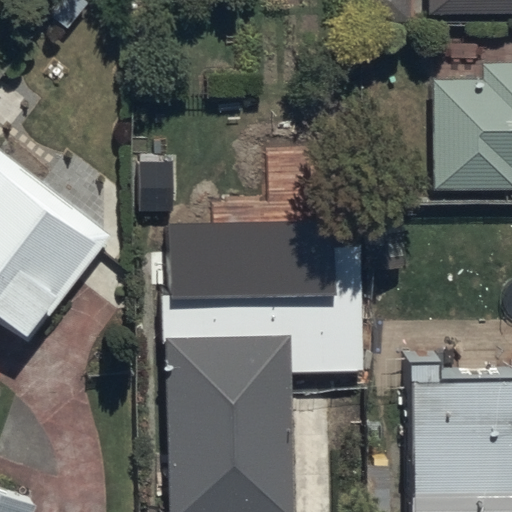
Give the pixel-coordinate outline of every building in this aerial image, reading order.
[(408,0),(364,0),(364,12),(409,12),(408,0)] [(511,0),(428,0),(428,12),(511,10),(511,0)] [(481,75),(431,75),(431,186),(511,186),(511,58),(481,58),(481,75)] [(0,147),(0,324),(27,345),(113,232),(0,147)] [(175,153),(139,151),(138,203),(173,204),(175,153)] [(173,224),(176,299),(337,294),(335,219),(173,224)] [(292,511),(288,332),(164,334),(167,511),(292,511)] [(511,511),(511,374),(439,376),(439,355),(408,356),(410,511),(511,511)] [(0,511),(30,511),(34,502),(0,489),(0,511)]
